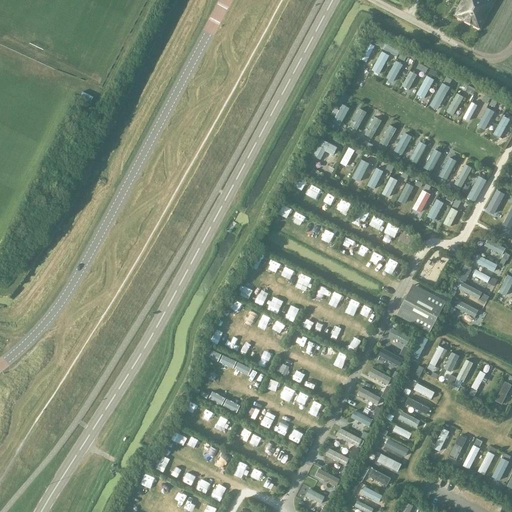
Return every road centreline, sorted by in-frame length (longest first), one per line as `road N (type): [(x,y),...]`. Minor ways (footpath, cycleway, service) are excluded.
road 1 (secondary): [(41,511),(153,332),(332,0)]
road 2 (tertiary): [(0,365),(64,295),(225,0)]
